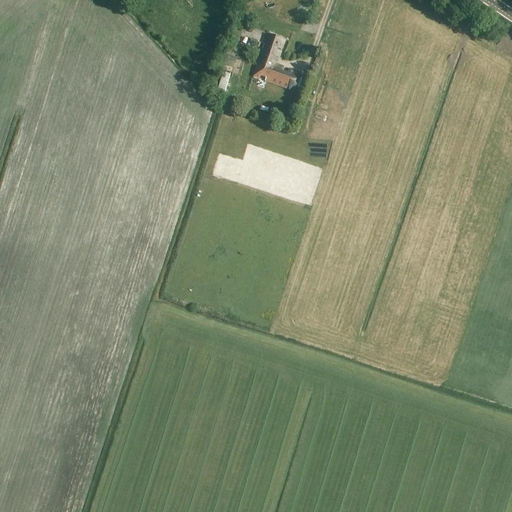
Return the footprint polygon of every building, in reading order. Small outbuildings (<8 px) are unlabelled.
[(229,40),(238,44),(242,30),(233,27),(229,40)] [(287,75),(281,73),(283,69),(275,66),(283,42),(267,37),(253,78),(259,80),(261,76),(266,77),(264,82),(283,88),(284,86),(289,88),(289,90),(295,92),(300,74),(289,71),(287,75)] [(256,48),(259,42),(252,39),(250,45),(256,48)] [(226,55),(222,66),(233,69),(236,58),(226,55)] [(219,74),(220,63),(211,62),(209,73),(219,74)]
